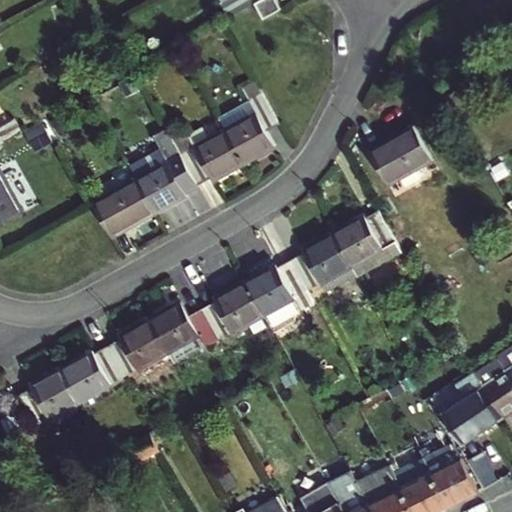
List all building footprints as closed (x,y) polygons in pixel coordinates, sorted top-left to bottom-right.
[(215,0),(212,2),(207,5),(214,18),(241,3),(246,0),(215,0)] [(264,0),(246,0),(241,3),(250,18),(269,7),(264,0)] [(267,0),(272,13),(289,7),(287,0),(267,0)] [(216,126),(235,160),(267,142),(258,128),(271,121),(248,79),(235,87),(241,98),(247,109),(216,126)] [(241,98),(210,114),(216,126),(247,109),(241,98)] [(0,138),(20,128),(12,114),(0,121),(0,138)] [(174,150),(191,180),(204,173),(205,176),(235,160),(216,126),(202,134),(195,122),(180,131),(178,128),(166,135),(174,150)] [(407,125),(363,150),(382,183),(426,158),(407,125)] [(154,146),(124,162),(130,174),(161,157),(154,146)] [(130,174),(149,207),(179,191),(177,188),(191,180),(174,150),(161,157),(130,174)] [(0,170),(0,220),(21,208),(0,170)] [(130,174),(87,198),(105,231),(149,207),(130,174)] [(331,235),(351,268),(394,243),(377,213),(363,221),(361,218),(331,235)] [(302,256),(290,263),(307,293),(351,268),(331,235),(300,253),(302,256)] [(275,267),(247,283),(266,317),(307,293),(290,263),(277,270),(275,267)] [(215,306),(203,313),(220,343),(266,317),(247,283),(213,302),(215,306)] [(180,306),(150,323),(169,358),(200,340),(206,351),(220,343),(203,313),(188,321),(180,306)] [(150,323),(119,341),(121,343),(108,351),(126,382),(169,358),(150,323)] [(511,344),(500,353),(511,371),(511,344)] [(93,355),(63,373),(83,406),(126,382),(108,351),(95,358),(93,355)] [(511,371),(500,353),(476,368),(506,413),(511,408),(511,371)] [(464,440),(506,413),(476,368),(436,395),(464,440)] [(38,431),(83,406),(63,373),(31,390),(33,394),(20,401),(38,431)] [(430,443),(422,446),(425,453),(433,449),(430,443)] [(491,452),(475,459),(487,485),(503,477),(491,452)] [(433,468),(450,503),(480,488),(464,453),(433,468)] [(396,467),(403,464),(400,457),(392,461),(396,467)] [(0,492),(11,490),(4,461),(0,462),(0,492)] [(379,511),(371,498),(363,484),(359,477),(353,466),(344,471),(351,483),(356,481),(360,489),(341,499),(348,511),(379,511)] [(403,482),(417,511),(431,511),(450,503),(433,468),(403,482)] [(366,473),(359,477),(363,484),(370,480),(366,473)] [(417,511),(403,482),(371,498),(379,511),(417,511)] [(340,497),(313,511),(348,511),(341,499),(340,497)] [(294,511),(289,503),(269,511),(268,511),(246,511),(250,510),(246,504),(233,511),(294,511)]
